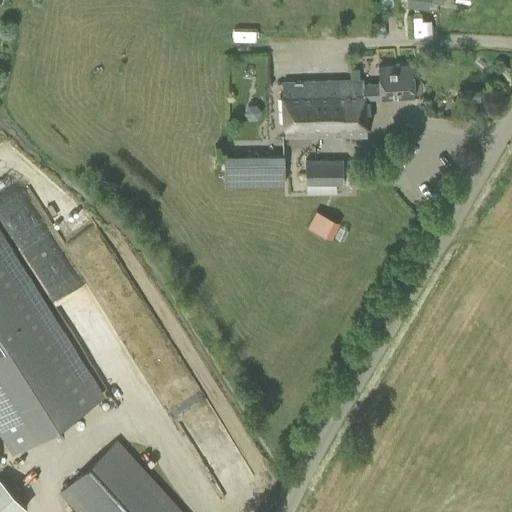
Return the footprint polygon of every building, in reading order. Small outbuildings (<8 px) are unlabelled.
[(326,82),(326,134),(368,134),(367,99),(416,95),(414,64),(379,66),(380,81),(365,82),(365,81),(326,82)] [(285,135),(326,134),(326,82),(284,83),(285,135)] [(246,185),(284,184),(284,154),(246,154),(246,185)] [(305,184),(342,184),(342,157),(304,158),(305,184)] [(312,208),(304,225),(329,238),(337,221),(312,208)] [(13,243),(25,261),(55,241),(43,223),(13,243)] [(0,433),(12,452),(104,394),(0,228),(0,433)] [(151,407),(116,343),(92,356),(127,421),(151,407)] [(183,511),(117,438),(59,492),(77,511),(183,511)] [(0,511),(19,511),(27,505),(0,475),(0,511)]
